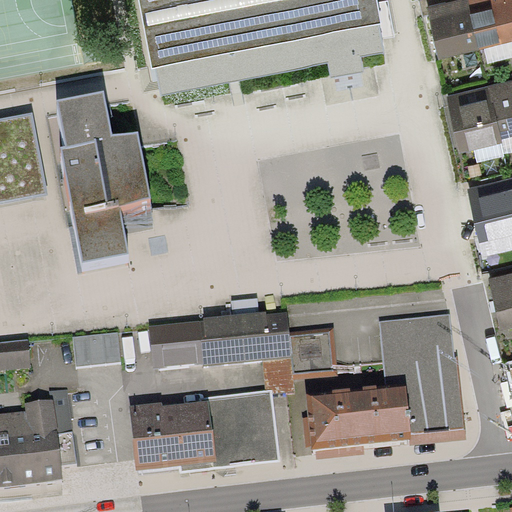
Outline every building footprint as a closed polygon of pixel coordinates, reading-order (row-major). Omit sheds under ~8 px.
[(144,0),(159,76),(162,93),(229,80),(241,78),(332,61),(333,69),(347,66),(361,64),(359,54),(383,49),(386,49),(383,35),(396,32),(390,0),(144,0)] [(511,8),(510,0),(482,0),(427,13),(438,62),(511,45),(511,8)] [(511,85),(456,95),(464,142),(511,133),(511,85)] [(105,105),(58,114),(66,161),(61,162),(74,228),(105,223),(121,220),(152,214),(151,211),(139,148),(139,147),(113,151),(105,105)] [(10,125),(0,127),(0,207),(24,203),(46,199),(32,121),(10,125)] [(511,180),(467,191),(480,244),(511,236),(511,180)] [(105,223),(74,228),(83,275),(130,267),(121,220),(105,223)] [(165,235),(149,238),(153,256),(169,252),(165,235)] [(511,277),(486,284),(500,336),(511,333),(511,277)] [(233,319),(259,317),(258,302),(232,303),(233,316),(233,319)] [(288,319),(201,328),(201,329),(205,366),(205,368),(263,362),(292,359),(290,340),(288,319)] [(404,393),(409,439),(466,433),(458,362),(455,362),(450,319),(408,324),(409,331),(381,334),(384,369),(401,367),(404,393)] [(205,366),(201,329),(156,333),(160,371),(205,366)] [(118,335),(74,339),(77,369),(121,365),(118,335)] [(290,340),(292,359),(294,376),(334,372),(330,336),(290,340)] [(28,344),(0,346),(0,371),(30,369),(28,344)] [(292,359),(263,362),(267,395),(295,392),(294,376),(292,359)] [(0,490),(62,483),(61,469),(77,467),(73,434),(71,418),(69,405),(67,391),(50,393),(52,404),(53,414),(27,417),(0,420),(0,490)] [(404,393),(309,403),(314,455),(409,445),(409,439),(404,393)] [(214,465),(274,458),(268,399),(207,405),(208,415),(214,465)] [(26,407),(27,417),(53,414),(52,404),(26,407)] [(139,473),(214,465),(208,415),(177,419),(176,407),(161,409),(161,411),(133,414),(139,473)]
